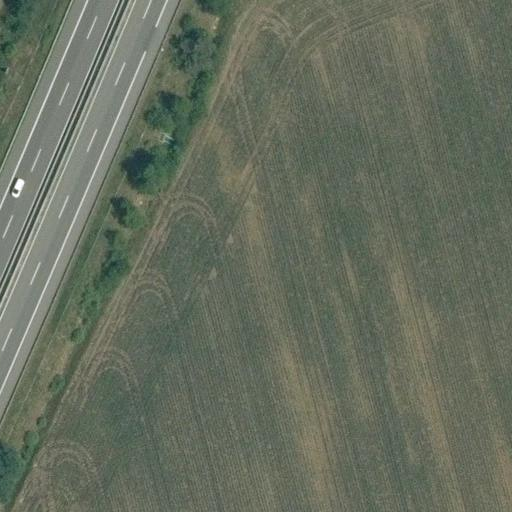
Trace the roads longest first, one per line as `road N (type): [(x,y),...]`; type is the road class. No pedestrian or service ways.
road 1 (motorway): [(0,359),(151,0)]
road 2 (motorway): [(104,0),(0,250)]
